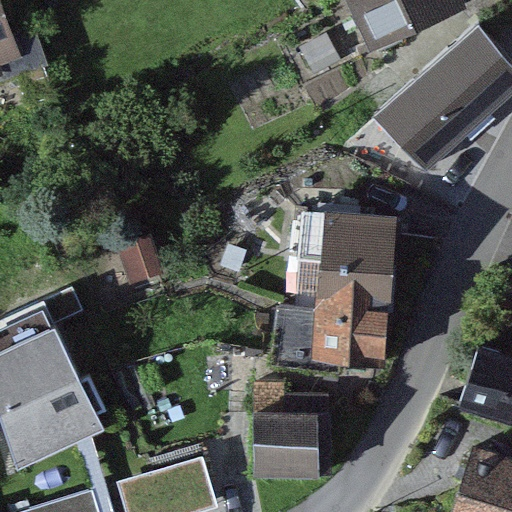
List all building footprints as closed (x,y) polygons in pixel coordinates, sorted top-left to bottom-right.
[(0,0),(0,78),(28,69),(3,0),(0,0)] [(343,0),(373,58),(460,13),(453,0),(343,0)] [(374,124),(424,183),(511,109),(511,70),(481,34),(374,124)] [(312,306),(394,306),(395,231),(313,230),(312,306)] [(312,306),(311,391),(393,391),(394,306),(312,306)] [(0,376),(0,456),(15,489),(108,447),(63,348),(0,376)] [(456,418),(511,431),(511,368),(470,358),(456,418)] [(448,511),(511,511),(511,480),(466,463),(448,511)]
